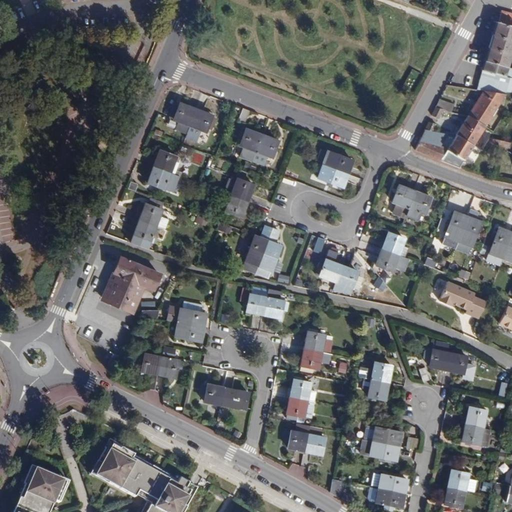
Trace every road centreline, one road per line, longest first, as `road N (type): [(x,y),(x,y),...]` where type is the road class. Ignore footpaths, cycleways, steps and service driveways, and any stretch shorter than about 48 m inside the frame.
road 1 (tertiary): [(163,63),(46,336)]
road 2 (tertiary): [(387,149),(163,63)]
road 3 (tertiary): [(245,463),(58,372)]
road 4 (residential): [(398,153),(481,0)]
road 5 (tertiary): [(511,194),(398,153)]
road 6 (residential): [(245,463),(266,378),(248,351)]
